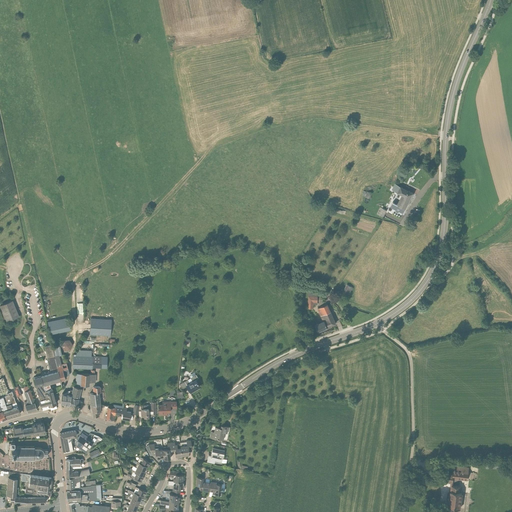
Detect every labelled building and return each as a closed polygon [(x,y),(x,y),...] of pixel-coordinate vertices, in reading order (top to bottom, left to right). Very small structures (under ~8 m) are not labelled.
[(402,194),(410,198),(413,193),(395,184),(393,188),(392,190),(401,195),(402,194),(402,195),(402,194)] [(397,204),(405,209),(410,198),(402,194),(402,195),(402,194),(401,195),(397,204)] [(405,209),(397,204),(393,202),(391,207),(399,211),(403,213),(405,209)] [(380,207),(377,214),(383,218),(387,210),(380,207)] [(387,216),(404,226),(406,222),(389,213),(387,216)] [(349,294),(354,287),(348,284),(343,291),(349,294)] [(317,303),(318,296),(309,296),(308,309),(313,309),(313,305),(317,305),(317,303)] [(19,316),(12,300),(0,304),(0,305),(7,322),(19,316)] [(330,326),(325,314),(325,313),(323,310),(324,309),(323,306),(318,308),(323,321),(315,324),(318,332),(324,329),(327,327),(330,326)] [(325,314),(330,326),(336,323),(330,312),(325,314)] [(68,317),(48,321),(50,332),(70,328),(68,317)] [(90,335),(110,336),(111,319),(91,318),(90,335)] [(69,339),(63,339),(62,344),(64,349),(70,348),(72,343),(69,339)] [(49,383),(61,379),(52,345),(45,347),(48,358),(49,358),(53,372),(42,375),(40,367),(35,369),(37,377),(33,378),(42,408),(56,404),(51,388),(49,383)] [(61,379),(61,380),(65,379),(64,376),(69,375),(66,362),(61,363),(59,356),(62,355),(60,346),(53,347),(52,345),(61,379)] [(82,356),(83,350),(76,349),(75,355),(73,355),(72,368),(92,369),(92,368),(93,357),(82,356)] [(93,356),(93,357),(92,368),(101,368),(102,356),(93,356)] [(81,373),(76,373),(76,386),(81,388),(81,384),(88,385),(89,381),(95,381),(95,374),(94,374),(94,370),(90,370),(90,374),(81,373)] [(190,392),(199,386),(197,383),(200,381),(196,374),(179,385),(182,389),(186,386),(190,392)] [(15,399),(12,391),(11,390),(8,391),(3,377),(0,378),(0,403),(1,405),(6,418),(20,414),(18,406),(17,406),(16,402),(15,399)] [(25,404),(26,407),(28,411),(37,409),(30,389),(29,386),(23,388),(24,391),(24,392),(27,401),(24,401),(25,404)] [(71,396),(79,398),(81,388),(76,386),(73,386),(71,393),(72,393),(71,396)] [(100,404),(100,400),(99,393),(101,392),(100,386),(93,387),(94,393),(90,393),(91,405),(100,404)] [(69,405),(71,396),(72,393),(71,393),(62,392),(61,403),(66,404),(69,404),(69,405)] [(78,400),(79,398),(71,396),(69,405),(81,408),(82,401),(78,400)] [(176,408),(176,403),(176,401),(162,401),(162,404),(158,404),(158,412),(159,412),(159,414),(162,413),(162,412),(170,412),(170,408),(176,408)] [(155,415),(155,402),(152,402),(151,409),(148,409),(148,405),(141,405),(141,416),(144,416),(144,417),(149,417),(148,417),(148,416),(155,415)] [(101,412),(100,410),(101,410),(101,409),(100,409),(100,404),(91,405),(93,416),(99,415),(99,413),(101,412)] [(108,407),(107,416),(115,417),(115,415),(116,408),(115,408),(116,407),(115,407),(115,408),(108,407)] [(127,408),(123,407),(123,408),(116,407),(115,408),(116,408),(115,415),(122,416),(122,418),(132,420),(133,416),(130,415),(131,412),(128,411),(126,411),(127,408)] [(34,433),(34,435),(37,434),(40,434),(46,433),(43,422),(32,424),(33,427),(34,433)] [(229,434),(229,429),(230,427),(221,425),(220,428),(211,426),(210,431),(211,431),(210,438),(217,439),(218,438),(224,440),(225,433),(229,434)] [(23,435),(22,429),(22,426),(13,428),(14,434),(15,436),(19,436),(19,438),(23,438),(22,435),(23,435)] [(3,436),(14,434),(13,428),(2,430),(3,436)] [(73,448),(71,440),(71,436),(76,436),(75,430),(62,433),(59,433),(63,450),(73,448)] [(88,448),(92,443),(80,435),(75,442),(80,446),(79,447),(85,451),(87,448),(88,448)] [(39,447),(34,447),(34,446),(25,446),(23,446),(15,446),(15,440),(11,441),(11,442),(14,442),(14,443),(9,443),(9,450),(8,450),(8,455),(9,455),(9,460),(13,460),(13,459),(34,459),(34,457),(39,457),(40,457),(41,457),(41,456),(42,456),(43,455),(47,455),(48,449),(43,449),(42,449),(41,448),(40,447),(39,447)] [(192,448),(191,443),(191,440),(186,440),(186,441),(180,442),(180,443),(182,457),(182,455),(189,454),(188,450),(189,450),(189,448),(192,448)] [(169,451),(172,450),(171,442),(167,443),(168,448),(163,449),(164,459),(170,458),(169,451)] [(177,444),(175,444),(175,442),(171,442),(172,450),(175,450),(175,456),(177,456),(177,457),(182,457),(180,443),(177,444)] [(164,459),(163,449),(159,449),(158,447),(155,447),(154,444),(148,445),(151,453),(155,452),(155,455),(157,455),(157,458),(164,458),(164,459)] [(223,459),(224,451),(213,448),(212,453),(209,452),(207,458),(215,459),(216,457),(223,459)] [(100,453),(99,449),(89,453),(91,457),(100,453)] [(66,459),(66,467),(72,466),(80,466),(80,462),(84,462),(83,459),(80,459),(80,458),(75,459),(75,457),(72,457),(72,459),(66,459)] [(146,460),(143,458),(140,457),(139,459),(137,462),(140,463),(146,466),(148,467),(149,466),(148,466),(150,462),(146,460)] [(140,463),(137,462),(136,461),(135,463),(138,464),(137,467),(144,471),(145,470),(144,470),(146,466),(140,463)] [(74,469),(72,470),(72,466),(66,467),(66,477),(79,476),(83,475),(90,473),(89,469),(78,471),(74,471),(74,469)] [(457,466),(457,471),(454,470),(453,474),(446,473),(446,472),(445,482),(452,483),(453,478),(466,480),(467,472),(467,467),(457,466)] [(144,471),(137,467),(135,470),(132,469),(132,471),(134,472),(136,473),(142,476),(144,471)] [(173,481),(182,481),(183,474),(180,474),(181,471),(170,471),(170,475),(175,475),(175,478),(173,478),(173,481)] [(144,476),(142,476),(136,473),(134,476),(132,475),(131,476),(134,478),(133,478),(141,481),(143,477),(144,477),(143,477),(144,476)] [(51,482),(51,477),(22,474),(21,480),(26,481),(25,493),(33,494),(33,495),(50,495),(51,482)] [(79,481),(79,478),(84,478),(83,475),(79,476),(66,477),(67,483),(67,487),(74,487),(73,483),(76,483),(76,481),(79,481)] [(7,490),(16,490),(17,478),(8,477),(7,490)] [(203,477),(202,477),(197,477),(196,485),(199,485),(199,489),(209,491),(210,481),(210,482),(203,482),(203,477)] [(101,484),(96,485),(95,480),(85,481),(86,486),(76,487),(76,490),(71,490),(70,490),(67,491),(68,500),(74,499),(74,501),(97,500),(101,499),(101,492),(101,487),(101,484)] [(183,481),(182,481),(173,481),(173,488),(173,491),(180,491),(180,488),(183,488),(183,481)] [(221,487),(222,484),(216,484),(217,482),(210,481),(209,491),(215,491),(215,494),(220,495),(221,491),(223,491),(225,491),(225,489),(224,488),(221,487)] [(452,486),(450,502),(448,502),(447,507),(454,508),(454,510),(458,510),(458,509),(460,509),(461,501),(463,501),(463,496),(461,495),(462,493),(462,491),(460,490),(460,487),(457,486),(456,486),(452,486)] [(131,491),(142,495),(144,496),(145,496),(146,491),(136,487),(135,489),(137,490),(136,493),(131,490),(131,491)] [(24,497),(15,497),(16,490),(7,490),(6,499),(10,499),(10,502),(15,503),(26,504),(27,504),(27,497),(24,497)] [(131,491),(128,490),(128,491),(129,492),(128,495),(129,496),(140,500),(142,495),(131,491)] [(180,495),(180,491),(173,491),(172,494),(169,494),(169,501),(178,502),(178,501),(179,501),(180,497),(177,496),(177,494),(180,495)] [(138,505),(140,500),(129,496),(128,497),(132,498),(130,502),(138,505)] [(138,506),(138,505),(130,502),(129,505),(126,504),(125,506),(128,507),(136,510),(137,506),(138,506)] [(79,504),(79,503),(78,503),(68,504),(69,511),(108,511),(109,506),(94,505),(92,505),(92,506),(80,505),(80,504),(79,504)]
